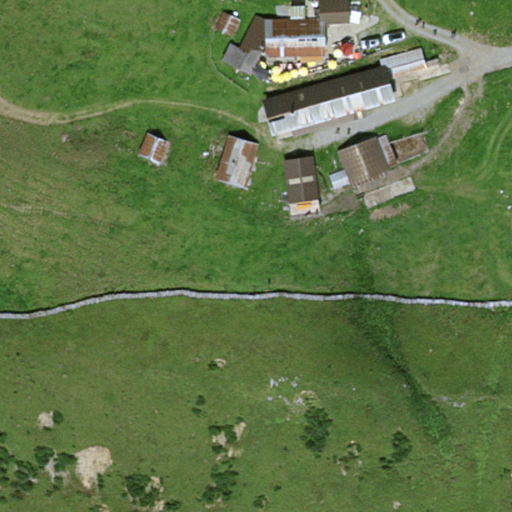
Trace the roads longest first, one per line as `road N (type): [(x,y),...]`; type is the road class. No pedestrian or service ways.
road 1 (track): [(0,103),(44,118),(135,103),(192,104),(287,145)]
road 2 (track): [(500,57),(447,43),(385,0)]
